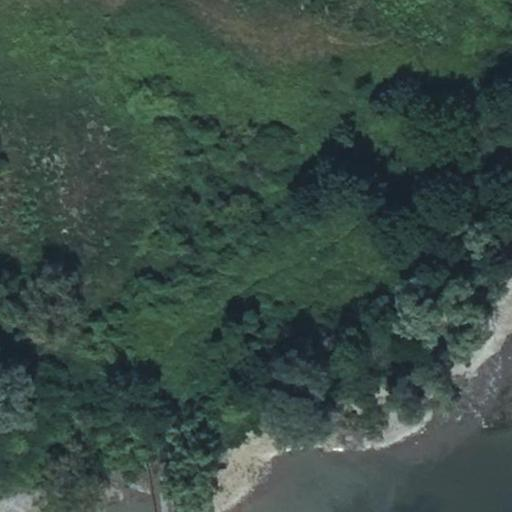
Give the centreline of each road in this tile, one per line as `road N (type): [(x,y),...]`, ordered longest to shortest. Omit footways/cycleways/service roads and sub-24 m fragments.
road 1 (track): [(511,140),(330,219),(219,283),(172,331),(157,407),(180,511)]
road 2 (track): [(200,0),(511,49)]
